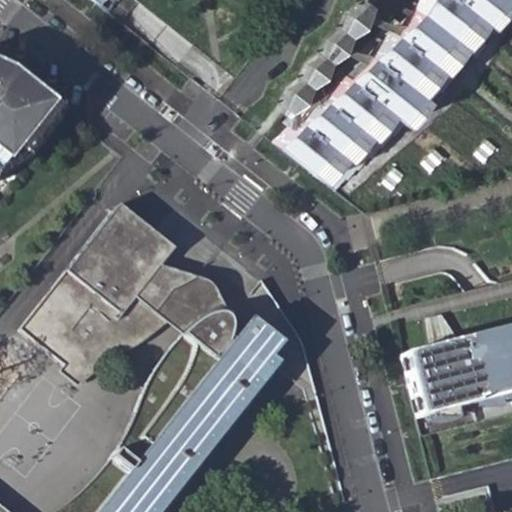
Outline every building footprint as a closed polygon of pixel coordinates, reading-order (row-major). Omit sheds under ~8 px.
[(511,0),(413,0),(412,2),(265,137),(333,192),(484,62),(511,12),(511,0)] [(0,163),(10,152),(17,157),(57,109),(5,67),(0,64),(0,163)] [(111,205),(13,330),(58,365),(78,381),(91,371),(140,339),(160,323),(149,314),(167,292),(146,275),(153,266),(167,249),(111,205)] [(196,280),(153,266),(146,275),(167,292),(149,314),(160,323),(175,335),(196,314),(216,303),(205,285),(196,280)] [(153,511),(174,486),(178,489),(274,366),(263,358),(275,343),(245,321),(244,319),(239,325),(234,321),(235,309),(233,301),(224,299),(216,303),(196,314),(175,335),(150,367),(124,424),(104,458),(124,474),(94,511),(2,511),(0,510),(0,511),(153,511)] [(511,325),(499,331),(398,357),(414,419),(511,394),(511,325)] [(71,386),(78,381),(58,365),(52,371),(71,386)] [(94,511),(124,474),(104,458),(89,477),(65,500),(45,511),(94,511)]
